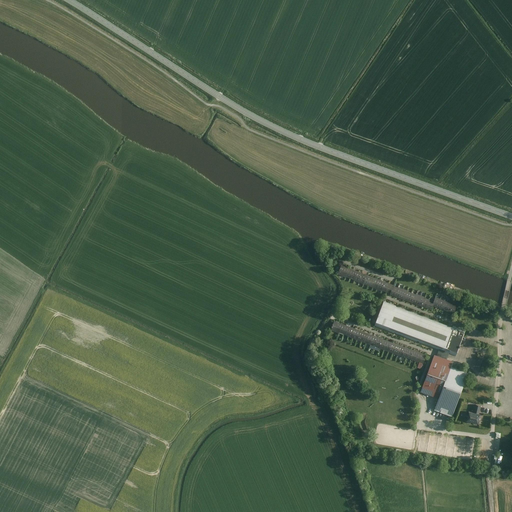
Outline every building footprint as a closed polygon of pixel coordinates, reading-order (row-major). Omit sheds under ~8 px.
[(435,301),(342,266),(339,274),(433,310),(434,307),(456,314),(459,305),(436,298),(435,301)] [(452,328),(386,304),(379,322),(443,346),(440,354),(446,356),(448,353),(458,357),(469,329),(454,324),(452,328)] [(425,364),(428,355),(335,321),(331,330),(425,364)] [(455,362),(435,354),(422,392),(440,399),(436,410),(453,416),(469,373),(453,367),(455,362)] [(481,406),(476,405),(475,412),(469,411),(467,421),(481,423),(482,415),(479,415),(481,406)]
